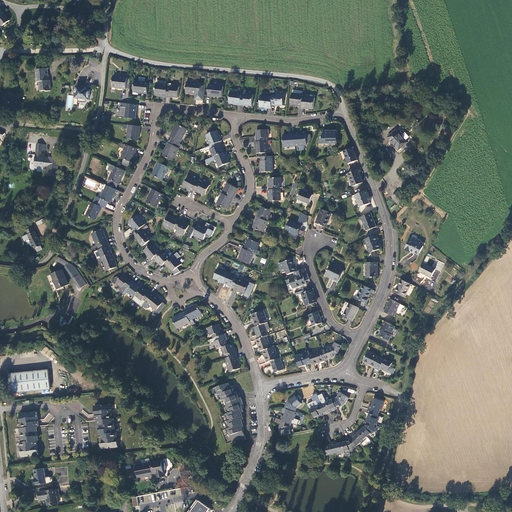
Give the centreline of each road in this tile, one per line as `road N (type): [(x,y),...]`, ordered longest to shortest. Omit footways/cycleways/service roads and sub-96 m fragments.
road 1 (residential): [(162,281),(131,263),(116,230),(156,112),(236,116)]
road 2 (unclassified): [(106,48),(157,63),(315,79),(336,89),(343,116)]
road 3 (residential): [(343,116),(390,246),(385,287),(360,337)]
road 4 (track): [(403,393),(412,340),(511,230)]
road 5 (residential): [(0,262),(35,265),(49,257),(93,130)]
road 6 (residential): [(258,386),(260,444),(228,511)]
road 7 (residential): [(320,239),(308,256),(329,317),(360,337)]
